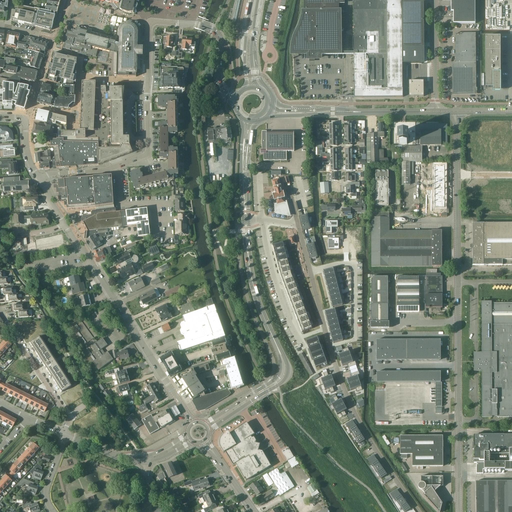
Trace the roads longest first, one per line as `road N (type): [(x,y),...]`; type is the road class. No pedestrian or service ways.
road 1 (unclassified): [(459,511),(457,111)]
road 2 (residential): [(297,223),(345,392),(418,511)]
road 3 (residential): [(175,394),(65,225)]
road 4 (residential): [(36,175),(101,171),(145,154),(147,85)]
road 5 (tertiary): [(238,406),(285,370),(254,290)]
road 6 (residential): [(9,324),(66,416),(65,435)]
road 7 (residential): [(217,87),(216,33),(149,22)]
